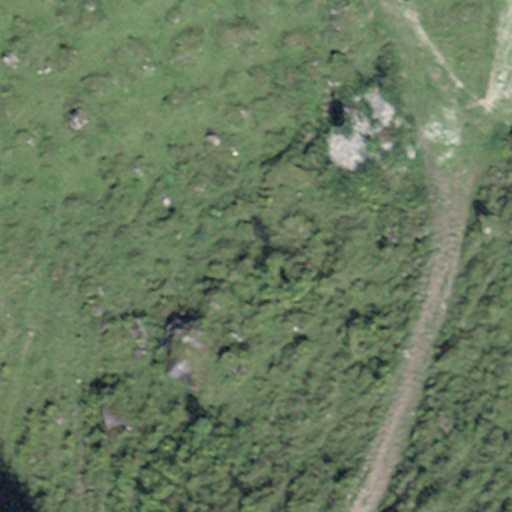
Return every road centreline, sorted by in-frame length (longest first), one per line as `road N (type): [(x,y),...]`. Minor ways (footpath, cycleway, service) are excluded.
road 1 (track): [(358,511),(378,481),(422,347),(464,148)]
road 2 (track): [(384,0),(430,62),(443,124),(464,148),(499,109),(511,51)]
